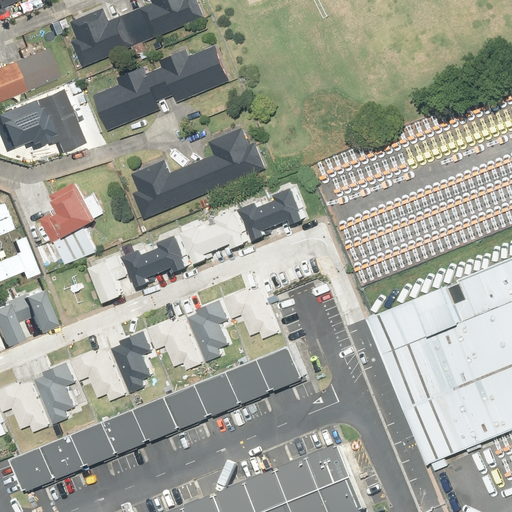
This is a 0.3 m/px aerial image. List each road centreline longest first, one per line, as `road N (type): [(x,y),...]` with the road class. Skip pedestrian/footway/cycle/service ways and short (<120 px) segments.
road 1 (residential): [(0,362),(326,233),(366,329)]
road 2 (residential): [(366,329),(434,511)]
